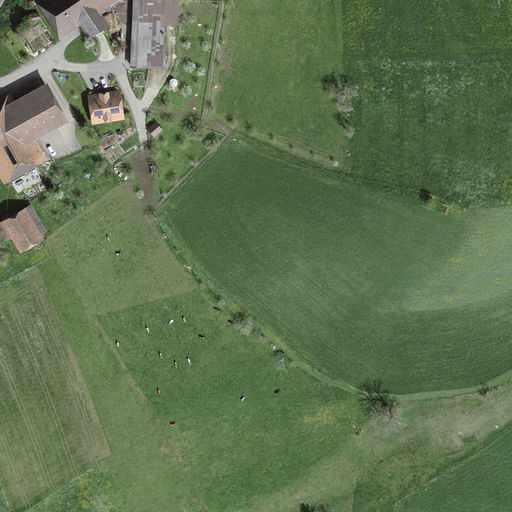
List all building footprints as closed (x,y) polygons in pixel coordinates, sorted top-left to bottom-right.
[(95,25),(88,13),(108,0),(45,0),(44,1),(62,30),(76,21),(84,32),(95,25)] [(135,0),(132,66),(146,66),(147,52),(164,53),(166,0),(135,0)] [(0,175),(0,176),(44,152),(33,133),(63,117),(48,89),(37,95),(22,104),(20,100),(16,103),(12,95),(0,101),(0,175)] [(121,114),(118,95),(109,96),(109,92),(102,94),(102,97),(93,99),(96,118),(121,114)] [(156,121),(147,128),(154,136),(163,129),(156,121)] [(30,224),(38,219),(30,205),(0,222),(0,227),(7,239),(15,233),(23,246),(38,238),(30,224)]
